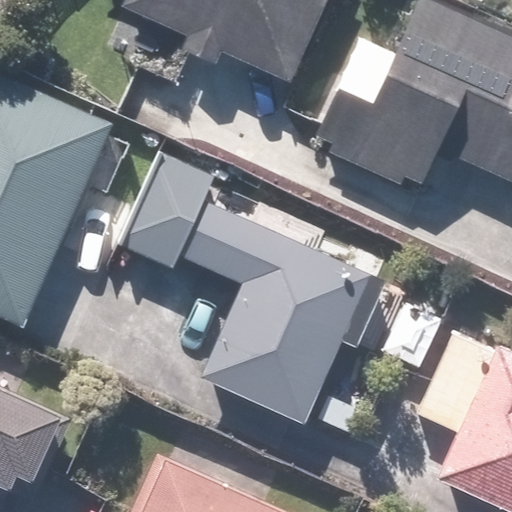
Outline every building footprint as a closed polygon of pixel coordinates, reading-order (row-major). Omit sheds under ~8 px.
[(135,0),(198,24),(191,43),(231,58),(234,50),(301,76),(331,0),(135,0)] [(367,26),(317,141),(425,189),(443,148),(511,178),(511,29),(446,0),(433,0),(413,47),(367,26)] [(121,122),(0,66),(0,305),(31,320),(121,122)] [(224,167),(175,146),(134,242),(183,263),(188,250),(251,277),(210,372),(315,417),(351,332),(366,339),(394,274),(211,196),(224,167)] [(417,409),(464,429),(445,473),(511,501),(511,338),(505,336),(500,347),(453,326),(417,409)] [(83,403),(0,367),(0,511),(7,511),(26,470),(49,480),(83,403)] [(135,511),(326,511),(327,511),(168,440),(135,511)]
